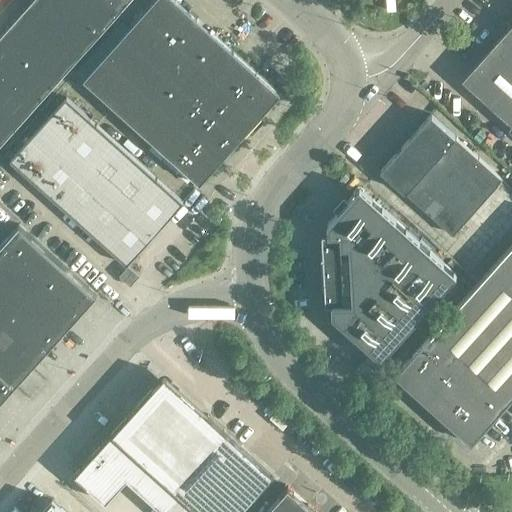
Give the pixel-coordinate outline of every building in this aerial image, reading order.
[(31,0),(0,35),(0,143),(120,10),(128,0),(31,0)] [(200,181),(280,92),(177,0),(152,0),(83,77),(200,181)] [(511,22),(462,78),(511,122),(511,22)] [(10,159),(126,263),(182,201),(66,96),(10,159)] [(502,178),(431,114),(381,169),(453,233),(502,178)] [(381,358),(456,274),(359,187),(328,222),(333,315),(381,358)] [(31,366),(47,348),(64,330),(80,313),(96,294),(58,259),(19,224),(2,243),(0,245),(0,400),(15,384),(31,366)] [(511,243),(481,279),(395,374),(471,442),(511,396),(511,243)] [(119,274),(130,284),(139,274),(128,265),(119,274)] [(240,511),(262,488),(221,451),(235,436),(203,408),(190,423),(151,390),(139,404),(83,467),(116,494),(134,473),(177,511),(240,511)] [(317,511),(310,505),(288,485),(264,511),(317,511)] [(66,511),(52,499),(40,511),(66,511)]
